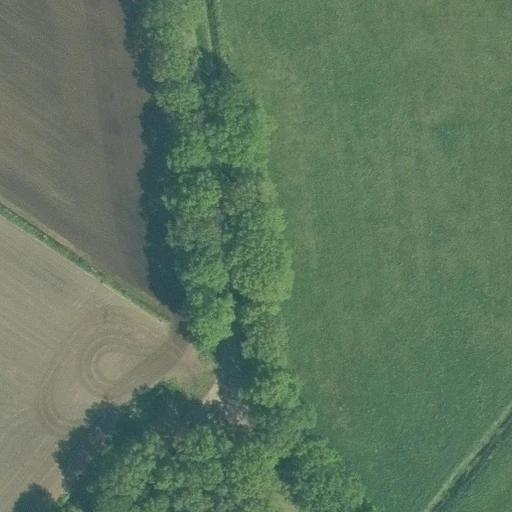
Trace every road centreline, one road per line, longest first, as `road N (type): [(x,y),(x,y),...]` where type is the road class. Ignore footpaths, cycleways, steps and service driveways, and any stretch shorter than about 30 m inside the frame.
road 1 (unclassified): [(235,383),(182,0)]
road 2 (unclassified): [(109,511),(196,410),(235,383)]
road 3 (unclassified): [(292,511),(245,429),(235,383)]
